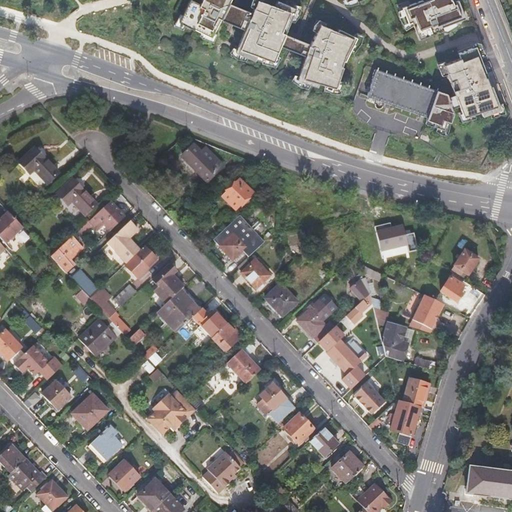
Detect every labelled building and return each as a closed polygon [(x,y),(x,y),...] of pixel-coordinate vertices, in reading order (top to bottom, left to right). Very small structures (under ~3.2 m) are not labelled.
[(204,0),(202,5),(192,2),(183,27),(199,33),(199,32),(217,38),(224,20),(245,29),(236,53),(254,60),(256,56),(273,63),(280,45),(306,56),(297,79),(316,86),(318,81),(335,87),(342,66),(341,66),(343,59),(345,60),(356,37),(338,28),(337,31),(320,23),(310,44),(285,34),(296,7),(277,0),(275,6),(258,0),(252,13),(230,4),(231,0),(204,0)] [(423,0),(421,0),(403,6),(409,23),(413,21),(419,39),(443,31),(442,27),(465,19),(458,1),(455,2),(454,0),(427,0),(424,1),(423,0)] [(457,52),(458,53),(476,46),(475,45),(457,52)] [(481,60),(476,46),(458,53),(460,58),(443,65),(454,95),(458,105),(463,118),(480,112),(482,116),(500,109),(491,86),(489,87),(486,78),(487,77),(481,60)] [(446,94),(377,69),(367,96),(427,117),(427,120),(434,122),(433,126),(444,130),(447,121),(450,122),(454,113),(451,108),(447,99),(448,98),(448,97),(446,94)] [(454,95),(448,97),(448,98),(447,99),(451,108),(458,105),(454,95)] [(211,162),(206,156),(201,150),(189,159),(209,183),(229,166),(215,149),(209,154),(213,160),(211,162)] [(38,150),(23,164),(46,189),(62,175),(38,150)] [(76,181),(60,196),(84,222),(100,207),(76,181)] [(243,182),(225,199),(238,212),(256,195),(243,182)] [(128,218),(113,202),(87,226),(92,231),(97,227),(101,231),(108,225),(113,232),(128,218)] [(20,223),(13,216),(0,227),(0,236),(10,247),(27,231),(20,223)] [(132,222),(109,244),(121,256),(128,264),(142,252),(131,240),(141,231),(132,222)] [(375,226),(382,258),(419,250),(415,232),(406,234),(404,223),(392,226),(391,222),(375,226)] [(250,258),(260,249),(253,242),(249,246),(235,232),(220,245),(233,260),(244,251),(250,258)] [(55,260),(65,271),(71,265),(69,262),(82,249),(72,240),(64,248),(66,250),(55,260)] [(0,262),(10,253),(0,242),(0,262)] [(128,264),(127,266),(139,279),(158,261),(147,248),(142,252),(128,264)] [(466,253),(452,273),(455,275),(467,283),(480,263),(466,253)] [(383,271),(390,263),(378,255),(373,261),(375,262),(373,264),(383,271)] [(258,262),(244,274),(259,291),(273,278),(258,262)] [(181,292),(184,289),(177,282),(173,278),(176,275),(179,272),(172,265),(155,282),(161,289),(157,293),(167,304),(181,292)] [(381,281),(383,276),(364,267),(366,276),(381,281)] [(87,294),(91,299),(98,293),(79,272),(72,278),(87,294)] [(452,279),(443,294),(459,304),(464,296),(462,295),(467,288),(452,279)] [(360,283),(351,292),(362,302),(370,294),(360,283)] [(123,307),(139,292),(132,285),(116,300),(123,307)] [(300,303),(283,285),(268,300),(284,318),(300,303)] [(200,312),(204,309),(185,289),(184,289),(181,292),(200,312)] [(177,334),(194,318),(200,312),(181,292),(167,304),(158,313),(177,334)] [(91,299),(94,302),(110,318),(110,319),(117,313),(98,293),(91,299)] [(91,299),(87,294),(82,299),(89,307),(94,302),(91,299)] [(372,299),(371,296),(356,310),(362,316),(369,309),(369,308),(373,304),(373,301),(372,299)] [(426,296),(414,321),(433,330),(445,305),(438,302),(426,296)] [(376,313),(378,321),(388,324),(390,316),(381,314),(382,304),(373,301),(373,304),(376,313)] [(320,345),(335,330),(336,329),(332,324),(328,327),(324,324),(334,315),(321,302),(316,307),(312,311),(299,323),(320,345)] [(213,338),(228,325),(215,310),(209,315),(204,309),(200,312),(194,318),(213,338)] [(117,313),(110,319),(118,327),(127,337),(129,340),(136,334),(117,313)] [(110,319),(110,318),(104,323),(112,332),(118,327),(110,319)] [(388,324),(378,321),(380,331),(386,333),(388,324)] [(127,337),(118,327),(112,332),(104,323),(83,343),(101,362),(127,337)] [(228,325),(213,338),(226,353),(242,338),(229,324),(228,325)] [(191,327),(185,332),(189,336),(195,332),(191,327)] [(385,349),(387,360),(394,362),(396,358),(405,360),(407,352),(402,351),(403,346),(407,332),(390,328),(385,349)] [(136,334),(129,340),(130,340),(136,346),(150,333),(147,330),(145,332),(144,330),(141,331),(140,330),(136,334)] [(26,351),(9,334),(0,342),(0,350),(13,364),(26,351)] [(200,338),(195,342),(199,347),(204,342),(200,338)] [(348,350),(341,342),(329,355),(349,377),(362,365),(369,358),(356,344),(348,350)] [(152,357),(159,350),(156,347),(148,353),(152,357)] [(58,361),(53,366),(37,349),(18,368),(28,378),(33,374),(39,379),(42,376),(44,378),(46,377),(52,384),(67,370),(58,361)] [(247,385),(261,372),(242,351),(228,364),(247,385)] [(415,367),(429,371),(431,364),(417,360),(415,367)] [(429,371),(443,374),(445,365),(431,361),(431,364),(429,371)] [(422,410),(425,411),(431,387),(419,383),(412,407),(422,410)] [(74,402),(59,386),(45,399),(60,415),(74,402)] [(296,408),(276,386),(264,397),(277,410),(272,415),(280,423),(296,408)] [(368,386),(356,398),(373,417),(386,405),(368,386)] [(188,402),(180,393),(174,399),(171,397),(155,412),(157,414),(150,422),(165,437),(172,430),(173,431),(176,429),(178,431),(198,412),(188,402)] [(111,415),(95,399),(73,419),(77,424),(78,422),(90,434),(111,415)] [(370,428),(374,432),(383,424),(391,434),(401,436),(399,443),(412,446),(421,416),(422,410),(412,407),(397,403),(370,428)] [(302,415),(286,430),(299,445),(315,429),(302,415)] [(323,429),(309,442),(324,457),(338,445),(323,429)] [(110,433),(92,450),(107,466),(125,450),(110,433)] [(14,476),(28,462),(15,449),(2,462),(14,476)] [(236,453),(231,459),(240,468),(245,463),(236,453)] [(346,486),(363,469),(349,454),(332,470),(346,486)] [(228,455),(209,472),(211,474),(205,480),(221,496),(233,484),(231,482),(236,476),(242,471),(240,468),(231,459),(228,455)] [(35,494),(38,491),(50,480),(44,474),(41,477),(28,462),(14,476),(12,478),(26,492),(30,488),(35,494)] [(127,464),(112,478),(126,495),(142,481),(127,464)] [(511,473),(470,467),(465,494),(511,500),(511,473)] [(152,511),(156,511),(172,498),(157,483),(140,499),(152,511)] [(367,511),(379,511),(384,508),(386,510),(394,502),(376,483),(357,501),(367,511)] [(42,496),(57,511),(58,511),(71,500),(55,484),(42,496)] [(271,490),(278,497),(285,491),(280,486),(275,490),(273,488),(271,490)] [(57,511),(42,496),(40,498),(49,508),(45,511),(44,511),(57,511)] [(184,511),(172,498),(156,511),(184,511)]
